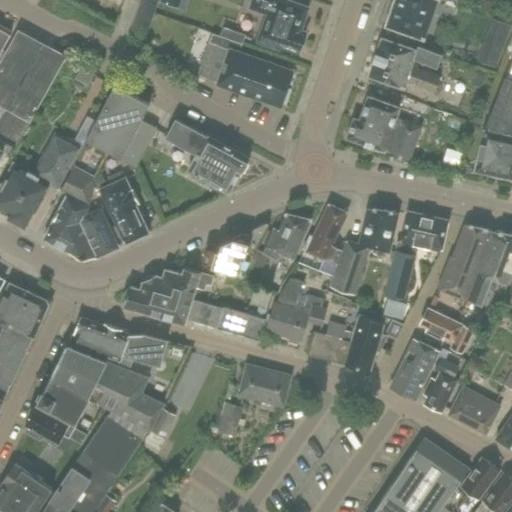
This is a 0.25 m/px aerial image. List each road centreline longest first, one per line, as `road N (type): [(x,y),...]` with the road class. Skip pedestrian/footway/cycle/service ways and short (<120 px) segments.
road 1 (residential): [(314,171),(4,0)]
road 2 (unclassified): [(80,284),(103,308),(374,393)]
road 3 (residential): [(80,284),(314,171)]
road 4 (unclassified): [(511,214),(314,171)]
road 5 (residential): [(374,393),(454,221)]
road 6 (residential): [(314,171),(316,109),(354,0)]
road 7 (residential): [(0,428),(63,299),(80,284)]
road 8 (unclassified): [(374,393),(511,463)]
